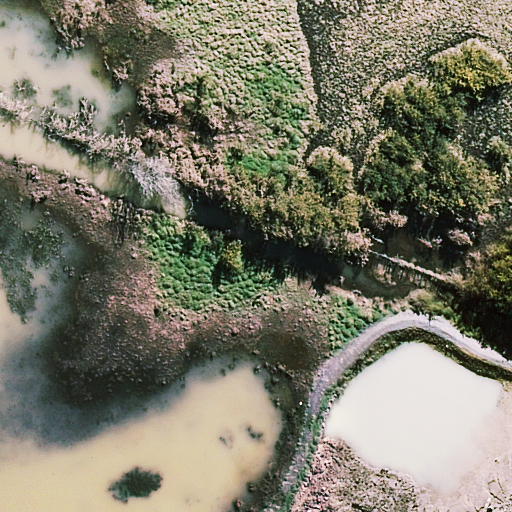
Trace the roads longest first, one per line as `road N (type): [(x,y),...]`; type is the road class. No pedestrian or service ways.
road 1 (secondary): [(0,508),(428,325)]
road 2 (secondary): [(511,380),(219,511)]
